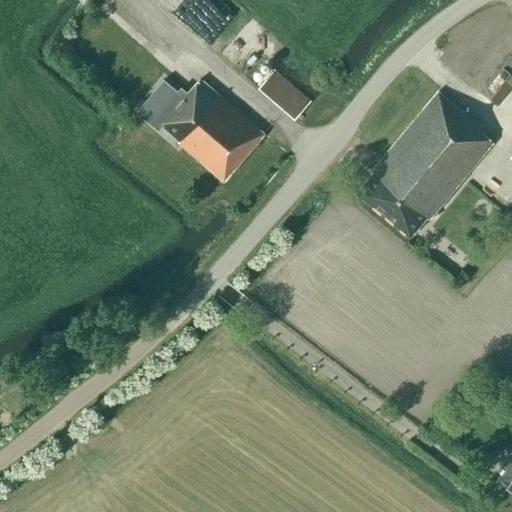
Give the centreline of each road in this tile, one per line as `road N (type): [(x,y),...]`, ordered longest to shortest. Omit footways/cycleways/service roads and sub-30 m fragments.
road 1 (tertiary): [(0,457),(212,281),(414,43),(474,0)]
road 2 (track): [(322,151),(146,0)]
